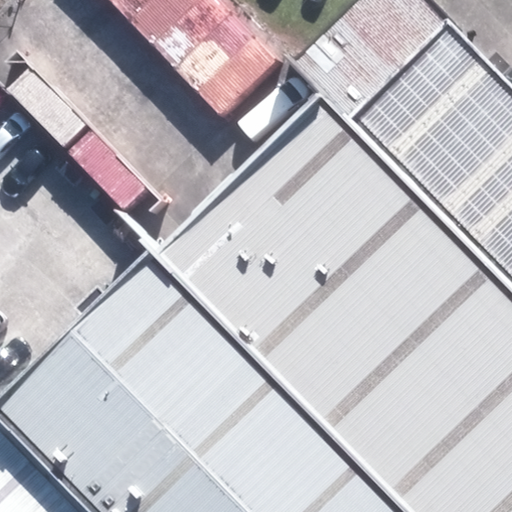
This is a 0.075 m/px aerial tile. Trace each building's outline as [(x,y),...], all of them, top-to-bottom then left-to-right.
[(231,0),(121,0),(230,111),(287,56),(231,0)] [(351,132),(511,296),(511,90),(455,32),(351,132)] [(94,127),(36,65),(12,88),(69,150),(94,127)] [(415,511),(511,511),(511,296),(351,132),(334,114),(175,267),(415,511)] [(156,188),(99,130),(77,152),(134,210),(156,188)] [(0,450),(60,511),(415,511),(176,268),(153,290),(0,438),(0,450)] [(0,511),(60,511),(0,450),(0,511)]
